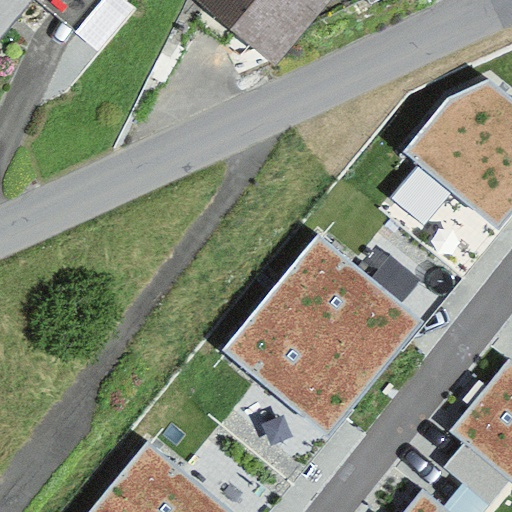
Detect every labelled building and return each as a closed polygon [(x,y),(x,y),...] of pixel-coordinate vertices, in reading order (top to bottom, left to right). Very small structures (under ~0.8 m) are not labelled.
[(0,0),(0,4),(9,12),(18,0),(37,0),(52,12),(62,0),(63,0),(87,20),(103,0),(0,0)] [(368,0),(205,0),(196,19),(223,42),(242,19),(271,43),(306,0),(315,0),(332,14),(368,0)] [(511,103),(484,78),(383,187),(475,271),(511,231),(511,103)] [(307,246),(232,364),(252,377),(233,407),(332,469),(426,321),(307,246)] [(511,370),(448,433),(467,453),(445,474),(482,511),(507,511),(511,507),(511,370)] [(224,511),(153,448),(95,511),(224,511)] [(443,511),(429,498),(415,511),(443,511)]
